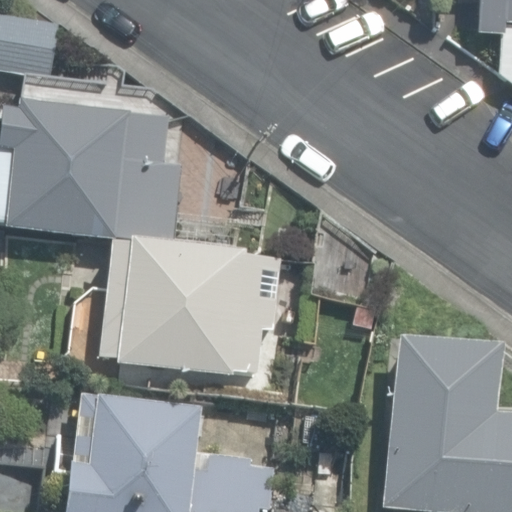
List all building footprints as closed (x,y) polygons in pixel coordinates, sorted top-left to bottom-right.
[(511,88),(511,0),(473,0),(472,36),(496,37),(495,76),(511,88)] [(0,71),(45,79),(54,29),(0,19),(0,71)] [(0,229),(149,245),(149,242),(165,243),(173,170),(160,169),(165,122),(13,106),(13,113),(0,111),(0,226),(1,226),(0,229)] [(112,365),(227,376),(227,373),(253,376),(257,328),(270,330),(276,264),(237,260),(238,255),(124,244),(124,247),(106,246),(95,359),(113,360),(112,365)] [(350,327),(372,332),(376,314),(354,308),(350,327)] [(379,508),(426,511),(511,511),(511,419),(489,418),(495,349),(395,339),(395,340),(379,508)] [(255,511),(256,510),(266,511),(270,469),(247,466),(247,458),(190,453),(194,413),(73,401),(67,467),(65,466),(60,511),(255,511)]
